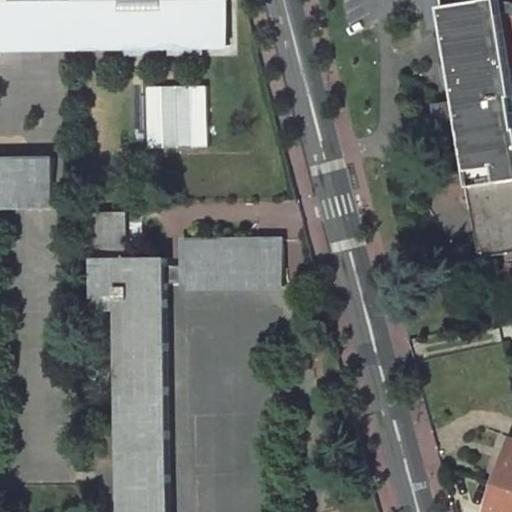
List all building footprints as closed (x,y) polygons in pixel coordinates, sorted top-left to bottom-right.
[(62,0),(17,1),(16,0),(0,0),(0,48),(234,46),(233,0),(62,0)] [(423,0),(429,30),(446,27),(453,71),(456,88),(460,109),(447,111),(449,126),(440,128),(443,145),(465,142),(483,256),(511,251),(511,117),(495,18),(493,6),(492,0),(423,0)] [(500,5),(493,6),(495,18),(501,17),(508,18),(511,19),(511,6),(510,6),(500,5)] [(456,88),(453,71),(436,73),(439,91),(456,88)] [(210,85),(150,84),(149,148),(209,148),(210,85)] [(449,126),(447,111),(438,113),(440,128),(449,126)] [(0,208),(62,207),(61,155),(0,156),(0,208)] [(182,511),(181,256),(140,257),(140,210),(106,211),(106,301),(125,301),(127,511),(182,511)] [(187,287),(291,286),(290,239),(186,240),(187,287)] [(511,490),(511,438),(510,438),(495,484),(511,490)] [(511,511),(511,490),(495,484),(486,511),(511,511)]
